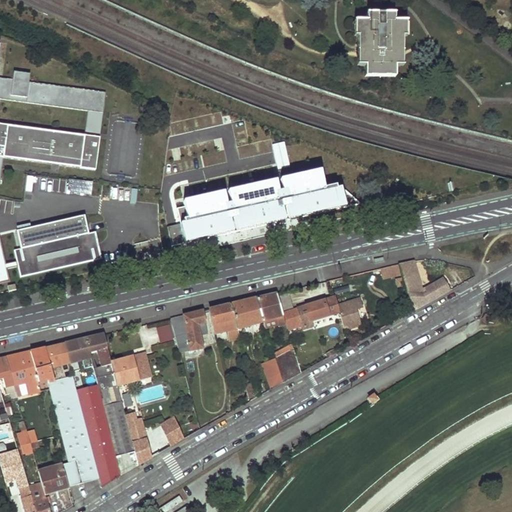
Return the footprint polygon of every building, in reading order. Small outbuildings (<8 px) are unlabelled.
[(393,15),(366,15),(366,23),(358,23),(358,38),(361,38),(361,67),(365,67),(365,78),(395,78),(395,67),(399,67),(399,38),(402,38),(402,23),(393,23),(393,15)] [(14,72),(13,80),(11,97),(27,98),(29,83),(30,74),(14,72)] [(13,80),(0,78),(0,99),(27,103),(27,98),(11,97),(13,80)] [(106,93),(29,83),(27,103),(87,111),(104,113),(106,93)] [(185,113),(189,98),(177,94),(173,109),(185,113)] [(193,97),(187,108),(201,115),(206,104),(193,97)] [(104,113),(87,111),(84,136),(100,138),(104,113)] [(84,136),(0,124),(0,157),(3,158),(96,171),(100,138),(84,136)] [(325,190),(322,172),(185,203),(189,220),(183,221),(184,225),(181,226),(185,245),(361,205),(341,186),(325,190)] [(136,200),(137,191),(118,188),(117,198),(136,200)] [(19,250),(12,251),(18,278),(99,261),(94,234),(87,235),(83,217),(15,231),(19,250)] [(411,263),(396,267),(399,277),(412,313),(448,293),(442,282),(423,291),(424,294),(421,296),(412,263),(411,263)] [(396,267),(380,271),(382,281),(399,277),(396,267)] [(264,297),(255,299),(263,324),(263,325),(276,322),(277,326),(277,327),(284,325),(274,295),(264,297)] [(239,303),(229,306),(236,330),(263,324),(255,299),(239,303)] [(332,300),(296,311),(302,331),(311,328),(309,322),(337,315),(335,309),(332,300)] [(358,302),(335,309),(337,315),(343,334),(360,329),(355,314),(361,312),(358,302)] [(229,306),(206,311),(212,336),(226,333),(236,331),(236,330),(229,306)] [(200,312),(168,320),(177,354),(200,350),(197,337),(205,336),(200,312)] [(168,324),(156,327),(159,342),(171,339),(168,324)] [(236,331),(226,333),(228,342),(239,340),(236,331)] [(91,338),(82,340),(86,355),(94,353),(100,369),(91,372),(95,385),(113,458),(132,453),(123,418),(115,388),(110,368),(109,364),(101,336),(91,338)] [(77,341),(62,345),(67,365),(70,378),(73,391),(81,389),(79,382),(76,371),(77,371),(75,363),(80,361),(82,370),(84,369),(86,380),(88,387),(95,385),(91,372),(86,355),(82,340),(77,341)] [(52,347),(44,349),(51,379),(52,383),(54,382),(62,380),(58,367),(67,365),(62,345),(52,347)] [(290,346),(273,356),(274,360),(282,384),(299,375),(290,346)] [(35,351),(27,353),(36,385),(36,387),(41,385),(36,368),(41,367),(45,381),(51,379),(44,349),(35,351)] [(14,356),(3,358),(11,386),(14,393),(15,399),(19,398),(16,387),(24,385),(26,396),(38,393),(36,387),(36,385),(27,353),(14,356)] [(142,357),(132,359),(138,382),(148,379),(142,357)] [(0,359),(0,379),(3,389),(11,386),(3,358),(0,359)] [(132,359),(109,364),(110,368),(115,388),(138,382),(132,359)] [(274,360),(260,366),(269,391),(282,384),(274,360)] [(62,380),(54,382),(80,485),(97,481),(96,480),(73,391),(70,378),(62,380)] [(86,380),(79,382),(81,389),(88,387),(86,380)] [(52,383),(46,384),(47,390),(67,465),(60,467),(66,489),(80,485),(54,382),(52,383)] [(245,386),(249,399),(256,397),(252,384),(245,386)] [(95,385),(88,387),(110,476),(112,482),(118,478),(113,458),(95,385)] [(88,387),(81,389),(103,478),(110,476),(88,387)] [(81,389),(73,391),(96,480),(103,478),(81,389)] [(47,390),(38,393),(60,467),(67,465),(47,390)] [(379,401),(374,395),(368,399),(372,404),(379,401)] [(140,439),(143,438),(140,429),(141,429),(139,421),(134,423),(132,415),(123,418),(132,453),(136,467),(149,459),(143,441),(140,442),(140,439)] [(156,428),(168,448),(182,440),(170,419),(156,428)] [(22,439),(17,441),(21,456),(23,455),(31,453),(30,452),(28,444),(27,442),(23,427),(23,426),(18,427),(21,437),(22,439)] [(6,456),(0,457),(0,473),(3,483),(5,482),(20,478),(23,491),(17,493),(22,511),(32,511),(26,488),(15,452),(10,453),(12,460),(8,461),(6,456)] [(60,467),(37,473),(43,496),(66,490),(66,489),(60,467)] [(103,478),(96,480),(97,481),(99,490),(112,482),(110,476),(103,478)] [(33,487),(26,488),(32,511),(47,511),(45,502),(45,501),(37,503),(33,487)]
